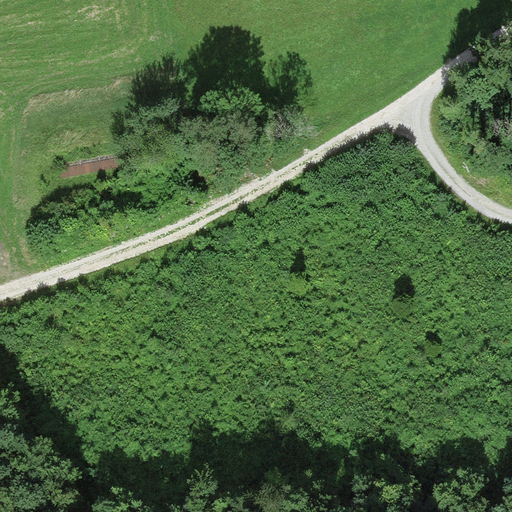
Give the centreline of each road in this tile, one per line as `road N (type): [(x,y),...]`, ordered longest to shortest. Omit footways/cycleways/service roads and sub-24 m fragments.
road 1 (track): [(0,296),(133,250),(271,186),(511,34)]
road 2 (track): [(383,121),(409,168),(447,199),(511,212)]
